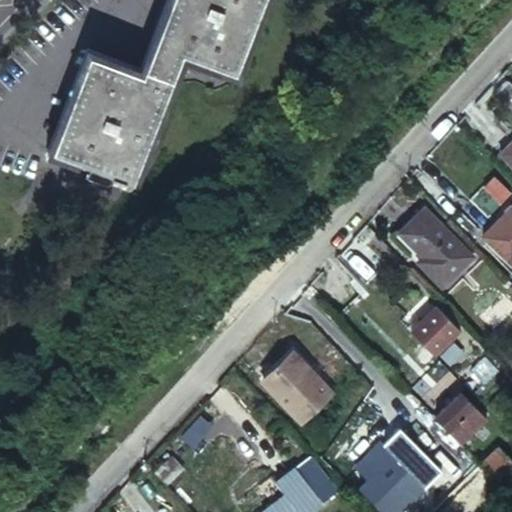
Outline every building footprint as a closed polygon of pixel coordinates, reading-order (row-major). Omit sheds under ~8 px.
[(165,0),(143,78),(79,62),(51,165),(134,189),(171,57),(232,73),(251,0),(165,0)] [(511,92),(506,87),(496,97),(511,112),(511,92)] [(511,137),(494,156),(511,173),(511,137)] [(492,175),(469,200),(488,217),(511,192),(492,175)] [(511,202),(479,235),(511,268),(511,202)] [(423,204),(395,232),(419,256),(413,261),(441,289),(476,257),(423,204)] [(430,306),(408,328),(431,353),(455,329),(430,306)] [(290,355),(260,384),(299,425),(330,396),(290,355)] [(454,394),(432,417),(441,426),(458,443),(480,421),(454,394)] [(438,470),(394,427),(378,444),(391,457),(367,481),(398,511),(438,470)] [(491,476),(509,465),(499,447),(481,458),(491,476)] [(304,458),(276,485),(282,493),(264,511),(305,511),(331,486),(304,458)]
